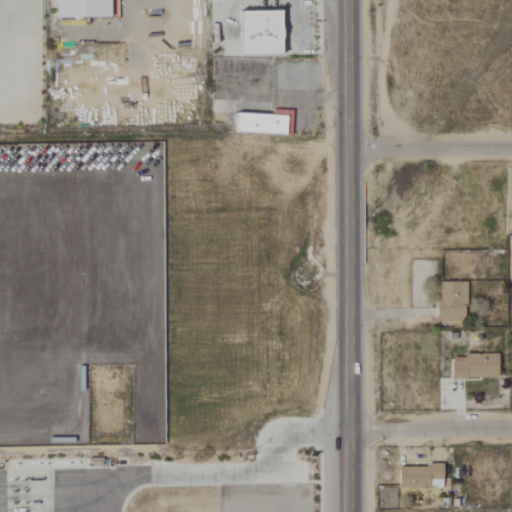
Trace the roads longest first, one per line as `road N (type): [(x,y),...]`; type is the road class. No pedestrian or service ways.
road 1 (tertiary): [(345,511),(344,0)]
road 2 (residential): [(345,429),(511,427)]
road 3 (residential): [(347,152),(511,150)]
